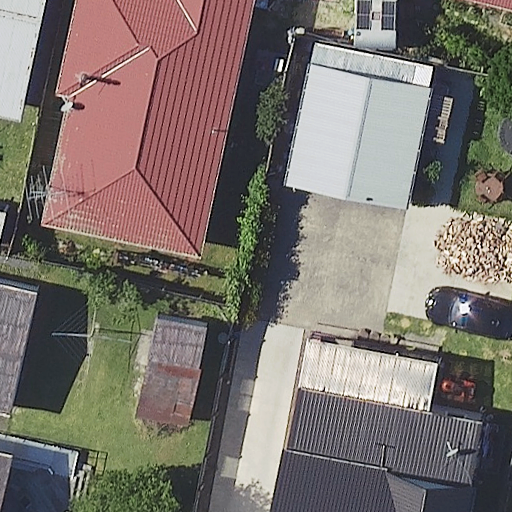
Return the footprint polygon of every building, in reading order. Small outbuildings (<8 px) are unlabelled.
[(27,0),(0,0),(0,103),(5,105),(27,0)] [(234,0),(68,0),(27,212),(187,243),(234,0)] [(417,72),(296,50),(273,174),(394,196),(417,72)] [(0,385),(25,280),(0,274),(0,385)] [(194,306),(131,297),(115,413),(177,422),(194,306)] [(452,511),(469,412),(280,381),(259,511),(452,511)]
